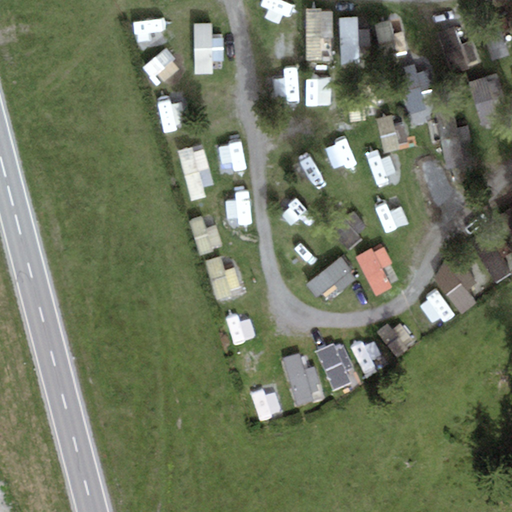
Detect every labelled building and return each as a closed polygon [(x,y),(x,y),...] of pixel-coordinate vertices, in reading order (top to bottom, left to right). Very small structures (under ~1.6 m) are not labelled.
[(266,0),(261,20),(285,27),(292,3),(283,0),(266,0)] [(321,59),(321,8),(304,8),(304,59),(321,59)] [(489,58),(507,56),(502,20),(484,23),(489,58)] [(211,23),(195,23),(195,72),(210,72),(210,60),(223,60),(223,37),(211,38),(211,23)] [(406,111),(423,108),(415,63),(398,66),(406,111)] [(484,77),(469,81),(481,123),(497,118),(484,77)] [(306,79),(306,108),(331,108),(331,79),(306,79)] [(353,85),(350,105),(369,108),(372,88),(353,85)] [(434,112),(446,168),(466,164),(453,108),(434,112)] [(372,158),(374,181),(391,180),(389,156),(372,158)] [(427,204),(452,197),(445,175),(435,178),(429,160),(415,165),(427,204)] [(497,281),(511,271),(486,232),(471,241),(497,281)] [(374,297),(392,290),(383,269),(392,265),(384,245),(357,256),(374,297)] [(225,255),(206,260),(217,299),(236,294),(225,255)] [(324,304),(358,283),(342,257),(308,278),(324,304)] [(364,375),(384,365),(372,343),(353,353),(364,375)] [(302,358),(284,361),(292,410),(317,405),(312,373),(304,374),(302,358)] [(253,400),(261,424),(282,417),(273,392),(253,400)]
